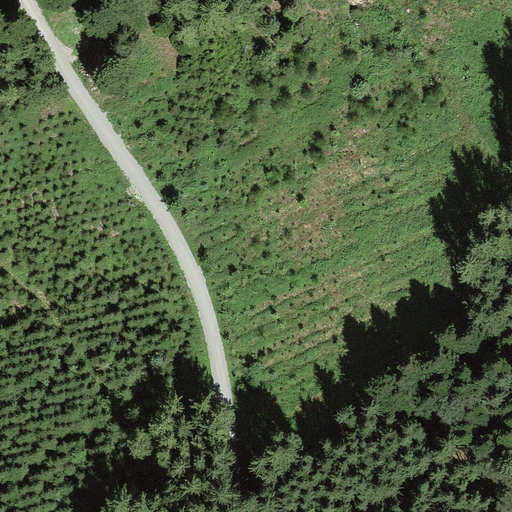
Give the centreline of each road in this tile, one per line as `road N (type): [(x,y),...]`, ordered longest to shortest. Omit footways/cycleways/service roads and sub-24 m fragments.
road 1 (track): [(32,0),(191,267),(216,369),(234,511)]
road 2 (track): [(511,176),(398,0)]
